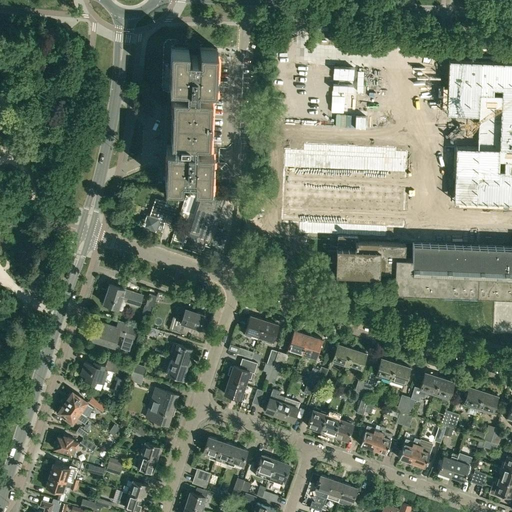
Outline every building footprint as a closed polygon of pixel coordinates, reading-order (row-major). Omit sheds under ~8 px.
[(194,177),(194,184),(194,185),(211,186),(213,147),(196,146),(196,140),(210,140),(212,93),(198,93),(199,86),(216,87),(217,48),(200,47),(200,55),(188,54),(188,47),(171,46),(169,85),(186,86),(186,92),(173,91),(171,138),(184,139),(183,145),(167,145),(165,184),(182,184),(183,176),(194,177)] [(511,61),(449,59),(444,147),(454,148),(452,179),(453,179),(452,202),(511,204),(511,61)] [(279,140),(275,237),(337,240),(357,241),(405,243),(409,243),(413,146),(279,140)] [(225,198),(237,199),(238,187),(225,186),(225,198)] [(167,214),(173,216),(176,204),(155,197),(150,215),(147,214),(143,227),(155,231),(156,229),(161,231),(167,214)] [(217,221),(216,220),(218,214),(200,208),(198,214),(196,214),(190,232),(188,231),(184,244),(196,247),(197,246),(202,248),(208,230),(214,232),(217,221)] [(328,250),(327,267),(336,267),(335,273),(335,274),(379,275),(379,274),(379,270),(395,271),(394,290),(477,294),(511,295),(511,245),(511,246),(479,245),(413,242),(412,257),(404,257),(405,243),(357,241),(337,240),(337,248),(336,248),(336,250),(328,250)] [(124,309),(126,301),(139,305),(143,295),(124,289),(124,288),(109,283),(103,302),(124,309)] [(185,308),(181,319),(173,316),(169,328),(182,332),(185,323),(200,328),(204,314),(185,308)] [(251,336),(252,333),(259,336),(264,320),(250,315),(244,335),(251,336)] [(272,343),(273,340),(278,324),(264,320),(259,336),(266,338),(265,341),(272,343)] [(137,327),(118,321),(116,327),(97,321),(91,338),(114,345),(118,334),(124,336),(121,348),(129,350),(137,327)] [(156,337),(159,330),(159,329),(147,325),(145,333),(156,337)] [(287,348),(302,352),(308,334),(293,329),(287,348)] [(322,338),(308,334),(302,352),(316,357),(322,338)] [(170,352),(174,353),(172,358),(187,363),(192,348),(177,343),(177,344),(173,342),(170,352)] [(332,360),(331,362),(346,366),(352,348),(337,343),(332,360)] [(230,344),(228,350),(237,353),(239,348),(239,347),(230,344)] [(239,347),(239,348),(237,353),(251,358),(253,352),(239,347)] [(366,352),(352,348),(346,366),(360,371),(361,369),(366,352)] [(271,349),(267,363),(272,365),(273,365),(277,351),(271,349)] [(288,354),(278,351),(278,350),(278,351),(277,351),(273,365),(279,368),(279,367),(283,369),(288,354)] [(103,382),(107,369),(117,373),(120,362),(102,357),(101,362),(97,361),(95,365),(84,361),(80,374),(86,376),(85,379),(95,382),(96,379),(103,382)] [(245,384),(247,377),(250,378),(252,372),(254,373),(257,363),(242,357),(239,367),(233,365),(233,366),(230,365),(227,374),(230,375),(229,379),(245,384)] [(381,357),(376,373),(371,371),(367,382),(365,381),(360,396),(367,398),(372,384),(375,385),(377,379),(382,380),(382,378),(390,381),(396,362),(381,357)] [(182,379),(187,363),(172,358),(167,374),(182,379)] [(410,367),(396,362),(390,381),(404,385),(410,367)] [(147,367),(135,363),(132,370),(144,374),(147,367)] [(304,392),(310,394),(315,380),(320,366),(314,364),(304,392)] [(267,379),(274,381),(279,368),(273,365),(272,365),(267,379)] [(328,368),(321,366),(320,366),(315,380),(323,383),(328,368)] [(141,384),(144,375),(144,374),(132,370),(129,380),(141,384)] [(433,395),(439,376),(425,371),(420,387),(414,385),(410,397),(415,398),(419,399),(420,395),(424,397),(425,392),(433,395)] [(453,381),(439,376),(433,395),(441,397),(440,401),(446,403),(447,399),(448,400),(448,397),(453,381)] [(245,392),(242,391),(245,384),(229,379),(224,393),(240,398),(243,399),(245,392)] [(358,379),(354,394),(360,396),(365,381),(358,379)] [(407,392),(408,388),(388,381),(387,385),(407,392)] [(323,385),(316,383),(312,394),(319,397),(323,385)] [(464,402),(463,404),(469,406),(467,412),(475,414),(477,409),(478,407),(483,390),(468,385),(463,402),(464,402)] [(177,394),(155,387),(146,417),(168,424),(177,394)] [(258,404),(263,390),(257,388),(252,402),(258,404)] [(265,411),(279,416),(286,397),(278,394),(280,390),(272,388),(269,397),(265,411)] [(342,390),(340,396),(346,398),(348,392),(342,390)] [(478,407),(477,409),(491,414),(492,412),(498,395),(483,390),(478,407)] [(93,407),(86,402),(87,401),(72,391),(65,401),(88,418),(86,416),(93,407)] [(401,394),(397,409),(404,411),(408,396),(401,394)] [(103,411),(107,404),(92,395),(88,402),(103,411)] [(404,411),(411,413),(415,398),(410,397),(408,396),(404,411)] [(293,421),(298,407),(300,401),(286,397),(279,416),(293,421)] [(363,414),(364,411),(368,399),(362,397),(356,412),(363,414)] [(371,413),(375,401),(368,399),(364,411),(371,413)] [(72,422),(76,417),(84,423),(88,418),(65,401),(58,411),(72,422)] [(307,425),(321,430),(327,414),(312,409),(307,425)] [(445,409),(440,423),(447,426),(452,411),(445,409)] [(396,422),(403,424),(406,413),(400,410),(396,422)] [(459,414),(452,411),(447,426),(454,428),(459,414)] [(413,415),(406,413),(403,424),(409,426),(413,415)] [(321,430),(333,434),(339,418),(327,414),(321,430)] [(352,423),(339,418),(333,434),(347,439),(352,423)] [(143,436),(147,430),(134,422),(130,428),(135,431),(135,433),(139,436),(140,434),(143,436)] [(435,436),(441,438),(445,426),(439,424),(435,436)] [(488,424),(483,438),(483,439),(485,439),(490,441),(495,426),(488,424)] [(361,444),(373,448),(379,430),(374,428),(374,427),(367,425),(361,444)] [(381,425),(379,430),(373,448),(385,452),(390,438),(391,438),(392,434),(384,431),(386,427),(381,425)] [(450,436),(453,428),(446,426),(443,434),(450,436)] [(503,429),(496,427),(495,426),(490,441),(497,444),(497,443),(498,444),(503,429)] [(79,427),(76,432),(83,436),(84,437),(88,432),(79,427)] [(71,453),(73,446),(76,447),(78,441),(75,441),(75,440),(72,440),(73,437),(63,434),(62,436),(57,435),(54,448),(71,453)] [(96,445),(84,437),(83,436),(80,442),(93,450),(96,445)] [(203,451),(210,453),(208,457),(214,459),(221,440),(208,436),(203,451)] [(399,457),(411,461),(419,439),(414,437),(413,441),(405,438),(404,443),(399,457)] [(423,445),(418,444),(420,439),(419,439),(411,461),(423,466),(428,452),(430,445),(423,443),(423,445)] [(485,439),(483,446),(495,450),(497,444),(490,441),(485,439)] [(222,457),(228,459),(234,445),(221,440),(214,459),(215,459),(214,462),(219,463),(220,461),(221,461),(222,457)] [(145,441),(143,448),(141,447),(139,453),(136,452),(136,453),(156,459),(160,446),(145,441)] [(228,459),(229,460),(226,467),(231,469),(232,465),(234,466),(235,462),(242,464),(247,449),(234,445),(228,459)] [(456,459),(451,475),(463,479),(469,463),(472,456),(459,451),(458,454),(457,457),(456,459)] [(443,455),(437,471),(451,475),(456,459),(457,457),(457,456),(458,454),(452,452),(451,454),(450,457),(443,455)] [(152,472),(156,459),(136,453),(132,465),(137,466),(137,467),(152,472)] [(256,469),(257,469),(255,474),(268,478),(275,459),(261,454),(256,469)] [(511,455),(507,454),(503,467),(511,469),(511,455)] [(109,457),(107,464),(122,468),(124,461),(109,457)] [(289,464),(275,459),(268,478),(283,483),(284,479),(289,464)] [(66,480),(71,481),(78,483),(79,479),(73,477),(75,469),(61,464),(62,462),(55,460),(54,462),(50,475),(66,479),(66,480)] [(107,464),(105,470),(120,475),(122,468),(107,464)] [(104,467),(93,465),(91,472),(103,474),(104,467)] [(511,469),(503,467),(499,479),(511,483),(511,469)] [(208,481),(211,472),(197,468),(194,476),(208,481)] [(470,481),(477,483),(481,472),(474,469),(470,481)] [(486,473),(481,472),(477,483),(482,485),(486,473)] [(66,479),(50,475),(46,486),(46,487),(46,489),(52,491),(53,489),(62,492),(64,485),(78,489),(80,483),(78,483),(71,481),(66,480),(66,479)] [(248,491),(252,478),(245,475),(244,479),(241,489),(248,491)] [(320,475),(316,487),(315,489),(317,494),(321,496),(319,503),(312,501),(310,506),(321,510),(322,508),(322,509),(324,504),(326,497),(327,497),(333,479),(320,475)] [(206,487),(208,481),(194,476),(192,482),(206,487)] [(238,498),(241,489),(244,479),(237,477),(231,495),(238,498)] [(133,479),(131,486),(129,485),(126,492),(144,497),(148,484),(133,479)] [(345,483),(333,479),(327,497),(338,501),(339,501),(345,483)] [(494,491),(511,497),(511,493),(511,483),(499,479),(494,491)] [(357,487),(345,483),(339,501),(338,501),(338,502),(350,506),(357,487)] [(276,501),(278,495),(264,490),(262,496),(276,501)] [(190,491),(186,504),(203,509),(205,504),(202,503),(205,496),(190,491)] [(139,510),(144,497),(126,492),(125,496),(122,495),(119,502),(125,504),(125,505),(139,510)] [(245,492),(243,499),(253,502),(256,496),(245,492)] [(110,508),(112,502),(98,497),(96,504),(110,508)] [(44,508),(44,509),(43,511),(50,511),(51,511),(54,503),(41,499),(39,507),(44,508)] [(95,503),(94,503),(83,500),(82,507),(93,510),(95,503)] [(60,501),(58,511),(59,511),(65,511),(67,503),(60,501)] [(360,511),(364,504),(356,501),(352,511),(360,511)] [(257,502),(253,511),(272,511),(274,508),(257,502)] [(408,511),(411,505),(402,502),(399,509),(384,503),(381,511),(408,511)]
